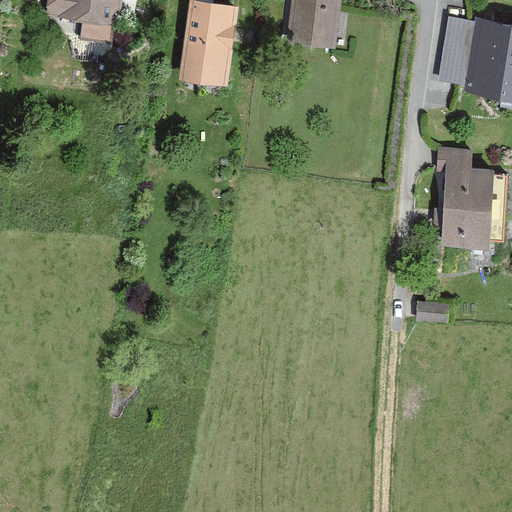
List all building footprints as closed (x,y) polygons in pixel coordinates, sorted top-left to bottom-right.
[(118,38),(124,0),(54,0),(50,27),(118,38)] [(233,85),(243,4),(206,0),(190,0),(181,78),(233,85)] [(337,49),(343,0),(292,0),(287,42),(337,49)] [(511,21),(476,16),(465,85),(511,92),(511,21)] [(501,156),(443,156),(444,244),(501,244),(501,156)] [(420,320),(456,322),(457,299),(421,297),(420,320)]
